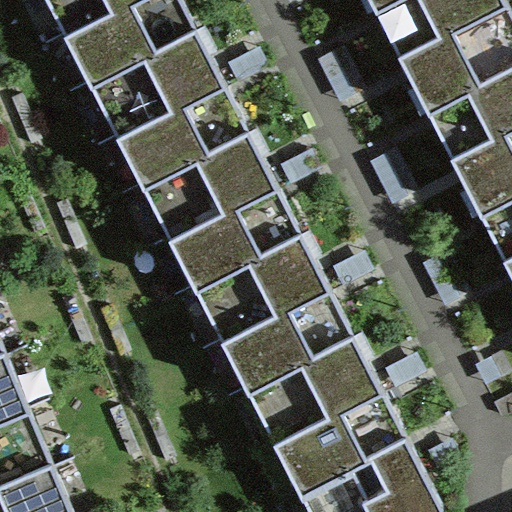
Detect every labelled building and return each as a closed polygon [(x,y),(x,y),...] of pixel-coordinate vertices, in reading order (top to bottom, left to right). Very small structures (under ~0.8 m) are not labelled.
[(49,0),(66,31),(126,0),(49,0)] [(126,0),(66,31),(91,79),(198,24),(185,0),(126,0)] [(382,0),(375,4),(400,51),(499,0),(382,0)] [(499,0),(400,51),(428,106),(511,62),(511,7),(508,0),(499,0)] [(91,79),(118,133),(225,78),(198,24),(91,79)] [(511,62),(428,106),(453,153),(511,123),(511,62)] [(118,133),(143,180),(250,125),(225,78),(118,133)] [(511,123),(453,153),(480,207),(511,190),(511,123)] [(143,180),(170,234),(277,179),(250,125),(143,180)] [(170,234),(195,282),(302,227),(277,179),(170,234)] [(511,190),(480,207),(505,255),(511,251),(511,190)] [(195,282),(223,336),(330,281),(302,227),(195,282)] [(223,336),(248,384),(355,329),(330,281),(223,336)] [(248,384),(276,439),(383,384),(355,329),(248,384)] [(0,351),(0,417),(29,405),(5,349),(0,351)] [(276,439),(300,486),(407,431),(383,384),(276,439)] [(0,417),(0,483),(52,461),(29,405),(0,417)] [(407,431),(300,486),(313,511),(443,511),(444,501),(407,431)] [(0,483),(0,511),(73,511),(52,461),(0,483)]
